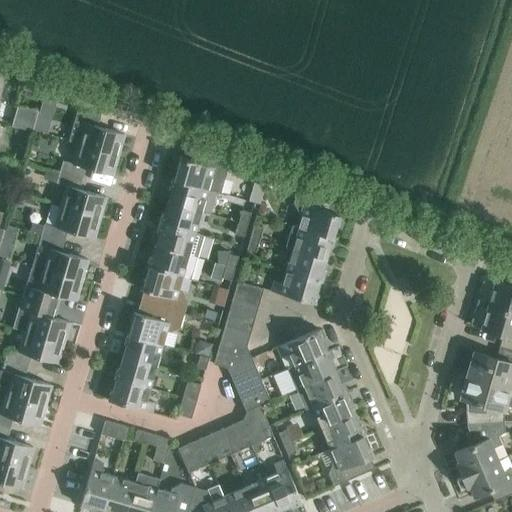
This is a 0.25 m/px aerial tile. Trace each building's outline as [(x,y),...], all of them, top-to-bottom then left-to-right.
[(19,106),(13,127),(34,132),(40,111),(19,106)] [(78,109),(75,120),(69,140),(79,143),(118,154),(124,134),(98,126),(101,115),(78,109)] [(39,116),(35,130),(48,134),(52,120),(39,116)] [(112,175),(118,154),(79,143),(73,163),(63,160),(60,171),(83,178),(86,167),(112,175)] [(219,192),(229,159),(192,144),(188,159),(179,156),(176,166),(178,167),(174,178),(172,178),(208,189),(219,192)] [(80,189),(83,178),(60,171),(57,183),(67,186),(61,206),(100,217),(106,197),(80,189)] [(201,211),(208,189),(172,178),(169,188),(171,189),(168,201),(201,211)] [(335,200),(299,185),(294,202),(299,212),(303,214),(299,226),(293,224),(293,225),(335,237),(333,236),(336,225),(338,225),(341,215),(332,212),(335,200)] [(195,233),(201,211),(168,201),(164,213),(162,212),(160,222),(195,233)] [(259,205),(257,215),(267,218),(270,208),(265,207),(266,203),(260,201),(259,205)] [(94,238),(100,217),(61,206),(55,226),(45,223),(44,225),(33,222),(31,230),(42,234),(65,241),(68,230),(94,238)] [(242,209),(239,222),(248,224),(251,212),(242,209)] [(203,235),(195,233),(160,222),(157,232),(158,233),(155,245),(197,257),(203,235)] [(244,236),(248,224),(239,222),(235,234),(244,236)] [(259,239),(263,227),(254,224),(251,237),(259,239)] [(7,225),(4,235),(15,239),(18,228),(7,225)] [(332,247),(335,237),(293,225),(286,247),(327,259),(330,247),(332,247)] [(62,251),(65,241),(42,234),(32,265),(82,280),(88,259),(62,251)] [(256,251),(259,239),(251,237),(247,249),(256,251)] [(191,279),(197,257),(155,245),(151,257),(150,256),(147,266),(182,276),(191,279)] [(323,271),(327,259),(286,247),(293,249),(286,271),(322,281),(325,271),(323,271)] [(238,256),(229,253),(226,265),(235,268),(238,256)] [(76,300),(82,280),(32,265),(23,297),(56,306),(59,295),(76,300)] [(231,280),(235,268),(226,265),(222,278),(231,280)] [(179,290),(182,276),(147,266),(147,267),(148,267),(145,279),(143,278),(140,289),(150,291),(146,303),(184,314),(188,301),(182,291),(179,290)] [(322,282),(322,281),(286,271),(283,283),(274,280),(271,291),(315,304),(318,293),(317,293),(320,281),(322,282)] [(260,300),(263,289),(238,281),(234,292),(260,300)] [(511,281),(511,286),(495,281),(488,305),(511,312),(511,281)] [(257,311),(260,300),(234,292),(231,304),(257,311)] [(53,317),(56,306),(23,297),(20,308),(31,311),(25,331),(64,342),(70,322),(53,317)] [(180,326),(184,314),(146,303),(143,314),(134,311),(131,322),(133,322),(129,334),(127,333),(127,334),(163,344),(167,331),(171,332),(180,326)] [(253,322),(257,311),(231,304),(228,315),(253,322)] [(511,312),(488,305),(481,330),(503,336),(500,347),(511,350),(511,312)] [(250,334),(253,322),(228,315),(224,326),(250,334)] [(247,345),(250,334),(224,326),(221,338),(233,341),(247,345)] [(324,338),(319,329),(277,347),(281,357),(290,353),(295,364),(329,350),(328,349),(327,350),(322,339),(324,338)] [(58,363),(64,342),(25,331),(19,351),(8,348),(5,359),(28,366),(31,355),(58,363)] [(156,366),(163,344),(127,334),(124,343),(126,344),(123,356),(156,366)] [(225,367),(233,341),(221,338),(214,364),(225,367)] [(256,368),(252,358),(247,345),(233,341),(225,367),(227,368),(232,378),(256,368)] [(511,350),(500,347),(496,358),(474,352),(468,375),(510,387),(511,379),(511,350)] [(333,359),(329,350),(295,364),(304,385),(336,371),(331,360),(333,359)] [(205,370),(208,362),(209,357),(200,355),(196,367),(205,370)] [(150,388),(156,366),(123,356),(119,368),(117,367),(115,377),(150,388)] [(25,377),(28,366),(5,359),(2,370),(12,373),(6,393),(46,405),(52,384),(25,377)] [(261,379),(256,368),(232,378),(237,389),(261,379)] [(341,383),(336,371),(304,385),(297,388),(306,410),(313,407),(347,392),(343,383),(341,383)] [(510,387),(468,375),(461,398),(466,399),(466,409),(467,424),(504,421),(503,410),(510,387)] [(150,388),(115,377),(114,378),(116,378),(113,390),(111,390),(108,400),(152,413),(155,402),(147,400),(150,388)] [(266,390),(261,379),(237,389),(241,400),(266,390)] [(199,393),(201,384),(188,380),(185,389),(199,393)] [(191,418),(199,393),(185,389),(179,414),(191,418)] [(271,401),(266,390),(241,400),(246,411),(247,410),(260,405),(271,401)] [(351,401),(347,392),(313,407),(322,428),(354,414),(349,402),(351,401)] [(40,425),(46,405),(6,393),(1,414),(0,413),(0,425),(10,428),(13,418),(40,425)] [(273,435),(260,405),(247,410),(243,420),(253,444),(273,435)] [(359,425),(354,414),(322,428),(331,449),(365,434),(361,424),(359,425)] [(253,444),(243,420),(243,419),(233,424),(243,448),(253,444)] [(123,440),(127,426),(105,420),(101,433),(123,440)] [(505,432),(504,421),(467,424),(467,427),(475,444),(455,452),(459,462),(456,463),(462,475),(499,459),(493,447),(502,443),(498,435),(505,432)] [(243,448),(233,424),(222,428),(232,453),(243,448)] [(7,439),(10,428),(0,425),(0,459),(27,467),(33,447),(7,439)] [(232,453),(222,428),(211,433),(222,457),(232,453)] [(146,442),(149,433),(137,429),(134,438),(146,442)] [(292,440),(287,429),(278,432),(283,444),(292,440)] [(171,439),(149,433),(146,442),(157,445),(153,458),(164,462),(165,458),(171,439)] [(222,457),(211,433),(200,438),(210,462),(222,457)] [(365,434),(331,449),(336,461),(333,463),(328,473),(334,486),(370,470),(365,459),(374,455),(370,445),(368,446),(363,435),(365,434)] [(210,462),(200,438),(189,443),(200,467),(210,462)] [(297,452),(292,440),(283,444),(288,456),(297,452)] [(200,467),(189,443),(178,447),(188,472),(200,467)] [(0,481),(21,488),(27,467),(0,459),(0,481)] [(511,467),(504,471),(499,459),(462,475),(467,488),(470,487),(474,496),(494,488),(499,499),(511,493),(511,467)] [(103,511),(113,475),(101,472),(104,463),(93,460),(81,505),(91,508),(91,506),(103,509),(102,511),(103,511)] [(277,473),(266,477),(280,511),(281,511),(280,510),(291,505),(292,507),(302,503),(284,460),(274,464),(277,473)] [(126,511),(135,482),(113,475),(103,511),(106,511),(126,511)] [(279,511),(280,511),(266,477),(245,487),(255,511),(279,511)] [(150,511),(157,488),(135,482),(126,511),(150,511)] [(314,482),(304,486),(308,494),(317,490),(314,482)] [(187,511),(194,486),(182,483),(172,488),(171,492),(157,488),(150,511),(187,511)] [(230,511),(224,496),(219,484),(206,490),(194,486),(187,511),(230,511)] [(255,511),(245,487),(224,496),(230,511),(255,511)]
